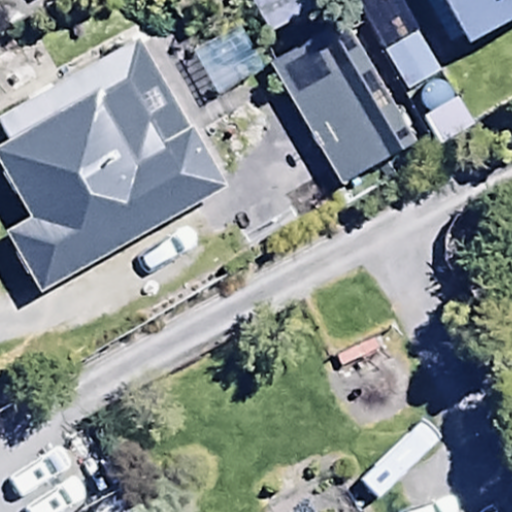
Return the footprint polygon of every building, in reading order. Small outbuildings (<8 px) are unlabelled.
[(57,0),(72,26),(120,0),(57,0)] [(511,0),(429,0),(459,52),(511,22),(511,0)] [(406,23),(372,47),(402,90),(436,67),(406,23)] [(230,35),(185,61),(213,109),(258,83),(230,35)] [(0,236),(0,243),(31,299),(215,196),(134,50),(0,124),(0,183),(23,224),(0,236)] [(391,160),(339,71),(281,104),(333,193),(391,160)]
